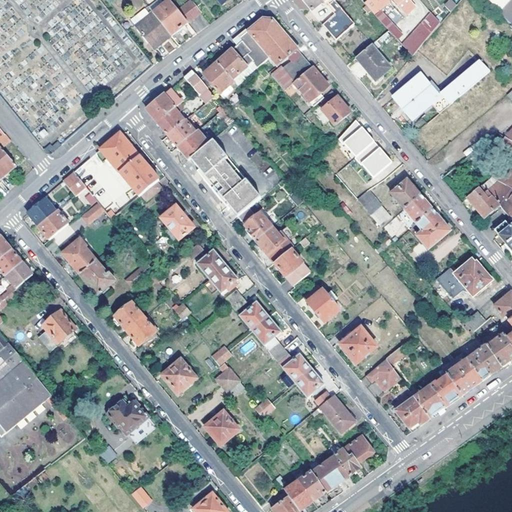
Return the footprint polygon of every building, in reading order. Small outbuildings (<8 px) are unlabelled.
[(179,11),(170,0),(153,13),(171,36),(188,23),(179,11)] [(325,0),(295,0),(294,4),(300,11),(308,10),(310,12),(323,2),(325,0)] [(335,2),(332,0),(325,0),(323,2),(328,8),(335,2)] [(392,1),(390,0),(370,0),(364,6),(374,17),(379,12),(392,1)] [(407,0),(390,0),(392,1),(406,17),(415,8),(407,0)] [(511,0),(488,0),(500,13),(511,0)] [(188,23),(202,13),(192,1),(179,11),(188,23)] [(445,8),(450,12),(456,5),(451,1),(445,8)] [(354,25),(335,2),(328,8),(333,16),(322,26),(335,41),(354,25)] [(393,9),(387,15),(396,24),(402,18),(393,9)] [(402,37),(379,12),(374,17),(396,42),(402,37)] [(154,49),(171,36),(153,13),(136,27),(154,49)] [(441,22),(432,13),(400,47),(411,59),(441,22)] [(263,20),(240,38),(243,41),(252,52),(262,64),(263,65),(271,58),(278,67),(280,65),(282,67),(272,75),(286,92),(295,84),(314,68),(291,41),(275,22),(269,21),(263,20)] [(243,41),(233,50),(241,60),(247,54),(249,55),(254,61),(252,63),(257,68),(262,64),(252,52),(243,41)] [(389,70),(370,48),(357,59),(368,72),(366,74),(374,82),(389,70)] [(218,64),(238,86),(245,79),(240,73),(252,63),(254,61),(249,55),(247,54),(241,60),(233,50),(218,64)] [(490,73),(480,63),(441,95),(444,97),(440,100),(447,109),(490,73)] [(234,89),(238,86),(218,64),(200,79),(208,88),(212,85),(221,94),(231,85),(234,89)] [(314,68),(295,84),(311,102),(330,88),(322,79),(314,68)] [(196,91),(206,104),(215,97),(208,88),(200,79),(193,71),(191,73),(185,78),(196,91)] [(438,98),(420,78),(394,100),(412,120),(438,98)] [(147,111),(158,123),(175,109),(182,104),(171,90),(147,111)] [(342,103),(333,92),(322,101),(325,105),(316,111),(320,115),(325,112),(336,126),(351,114),(342,103)] [(161,128),(168,135),(186,121),(193,115),(191,113),(189,115),(188,114),(182,118),(175,109),(158,123),(161,128)] [(217,116),(228,129),(236,122),(225,109),(217,116)] [(178,148),(196,132),(186,121),(168,135),(173,142),(178,148)] [(363,129),(357,122),(339,140),(344,146),(345,145),(356,159),(355,159),(362,167),(363,166),(375,180),(393,165),(386,157),(385,158),(382,154),(380,152),(381,151),(368,135),(367,136),(365,134),(362,130),(363,129)] [(0,129),(0,180),(16,167),(1,150),(10,142),(0,129)] [(183,154),(188,161),(191,160),(214,141),(217,138),(215,136),(213,138),(211,136),(206,141),(199,131),(196,132),(178,148),(183,154)] [(101,150),(140,197),(142,196),(158,183),(161,180),(141,157),(121,133),(101,150)] [(511,144),(504,139),(500,147),(511,154),(511,144)] [(51,143),(42,150),(46,154),(52,154),(62,145),(58,141),(52,145),(51,143)] [(231,207),(240,218),(249,210),(262,198),(214,141),(191,160),(201,171),(198,172),(212,190),(228,209),(231,207)] [(100,159),(96,155),(78,170),(82,174),(100,159)] [(511,172),(498,165),(490,179),(498,183),(511,189),(511,172)] [(91,195),(93,197),(97,194),(82,174),(78,170),(74,173),(87,189),(91,195)] [(74,173),(64,182),(76,197),(87,189),(74,173)] [(358,177),(346,187),(359,201),(370,191),(358,177)] [(405,210),(421,196),(414,188),(408,181),(392,194),(405,210)] [(158,183),(142,196),(147,202),(162,189),(158,183)] [(487,193),(499,208),(509,219),(511,216),(511,189),(498,183),(487,193)] [(487,193),(482,187),(467,200),(483,220),(499,208),(487,193)] [(370,191),(359,201),(381,226),(392,217),(370,191)] [(88,198),(93,205),(97,202),(93,197),(91,195),(88,198)] [(294,200),(299,206),(304,202),(299,196),(294,200)] [(405,210),(416,224),(432,210),(427,203),(421,196),(405,210)] [(29,215),(39,228),(57,213),(47,200),(46,201),(29,215)] [(105,212),(99,205),(83,218),(88,225),(105,212)] [(185,217),(176,206),(161,219),(169,229),(166,232),(173,241),(177,239),(180,241),(195,229),(185,217)] [(119,209),(109,217),(112,220),(121,213),(119,209)] [(249,210),(240,218),(244,224),(254,216),(249,210)] [(432,210),(416,224),(423,232),(417,237),(428,249),(450,231),(432,210)] [(57,213),(39,228),(50,241),(69,225),(58,212),(57,213)] [(249,232),(257,241),(273,228),(262,214),(246,226),(250,231),(249,232)] [(396,218),(384,226),(390,236),(403,227),(396,218)] [(494,231),(498,237),(508,229),(503,223),(494,231)] [(511,227),(511,229),(510,228),(508,229),(498,237),(511,253),(511,227)] [(292,250),(295,248),(282,233),(279,235),(273,228),(257,241),(265,251),(275,264),(292,250)] [(0,260),(12,250),(2,238),(0,239),(0,260)] [(63,255),(80,276),(97,262),(87,250),(88,248),(81,240),(63,255)] [(204,252),(199,245),(188,255),(192,260),(204,252)] [(17,256),(12,250),(0,260),(0,270),(5,277),(7,276),(23,263),(17,256)] [(311,273),(292,250),(275,264),(288,279),(294,286),(311,273)] [(198,266),(210,280),(226,267),(222,261),(215,252),(198,266)] [(438,281),(437,281),(454,300),(467,289),(473,297),(492,281),(484,271),(477,262),(474,263),(472,260),(456,274),(452,269),(438,281)] [(97,262),(80,276),(98,297),(116,283),(109,273),(108,275),(97,262)] [(28,269),(23,263),(7,276),(17,289),(33,275),(28,269)] [(154,272),(148,264),(127,282),(132,289),(154,272)] [(226,267),(210,280),(222,295),(238,281),(229,270),(226,267)] [(157,280),(154,276),(149,279),(156,287),(160,283),(157,280)] [(165,290),(160,283),(156,287),(162,294),(165,290)] [(316,289),(304,299),(314,311),(324,324),(340,311),(324,291),(320,294),(316,289)] [(231,306),(241,298),(236,292),(226,300),(231,306)] [(0,303),(0,323),(4,321),(0,316),(0,310),(16,298),(13,293),(6,299),(0,303)] [(511,320),(511,319),(511,293),(495,307),(504,318),(509,316),(511,320)] [(246,304),(241,298),(231,306),(237,312),(246,304)] [(115,318),(127,333),(145,319),(133,304),(115,318)] [(241,318),(253,332),(269,319),(264,312),(257,305),(241,318)] [(184,306),(181,308),(187,316),(190,314),(184,306)] [(187,316),(181,308),(177,312),(182,320),(187,316)] [(69,321),(61,311),(43,326),(49,332),(40,339),(51,351),(61,344),(74,332),(76,330),(69,321)] [(477,313),(465,324),(475,333),(487,323),(477,313)] [(145,319),(127,333),(140,348),(158,334),(145,319)] [(269,319),(253,332),(265,346),(275,339),(281,333),(272,323),(269,319)] [(493,334),(483,342),(487,347),(503,369),(508,365),(511,362),(511,346),(507,340),(500,331),(497,327),(491,332),(493,334)] [(377,349),(361,329),(342,345),(350,356),(357,365),(377,349)] [(0,332),(0,437),(0,438),(47,400),(58,414),(63,411),(61,408),(58,405),(52,396),(0,332)] [(78,339),(74,332),(61,344),(65,350),(78,339)] [(279,344),(275,339),(265,346),(269,352),(279,344)] [(252,340),(240,348),(245,355),(257,346),(252,340)] [(275,359),(285,350),(279,344),(269,352),(275,359)] [(467,361),(483,382),(493,376),(503,369),(487,347),(467,361)] [(226,349),(218,355),(221,358),(228,353),(226,349)] [(289,356),(285,350),(275,359),(280,364),(289,356)] [(387,360),(390,365),(400,357),(396,352),(387,360)] [(228,353),(221,358),(225,362),(231,357),(228,353)] [(221,358),(218,355),(214,358),(220,366),(225,362),(221,358)] [(294,362),(289,356),(280,364),(284,370),(294,362)] [(284,370),(296,385),(313,372),(308,366),(301,357),(294,362),(284,370)] [(390,365),(387,360),(368,376),(373,381),(380,376),(389,388),(401,379),(390,365)] [(467,361),(448,375),(448,376),(463,397),(472,391),(475,388),(483,382),(467,361)] [(197,381),(182,362),(164,377),(179,395),(197,381)] [(223,387),(236,376),(227,365),(222,369),(226,374),(218,380),(223,387)] [(313,372),(296,385),(308,399),(324,386),(315,375),(313,372)] [(243,384),(236,376),(223,387),(234,400),(246,389),(243,384)] [(432,387),(447,408),(452,405),(455,403),(463,397),(448,376),(437,384),(436,383),(432,387)] [(432,387),(415,398),(431,420),(439,414),(447,408),(432,387)] [(316,402),(320,408),(331,399),(327,393),(316,402)] [(415,398),(412,394),(392,408),(395,412),(415,398)] [(331,399),(320,408),(342,434),(356,424),(334,397),(331,399)] [(395,412),(412,433),(420,427),(431,420),(415,398),(395,412)] [(149,419),(134,401),(127,405),(125,401),(108,415),(118,428),(119,427),(127,437),(128,436),(136,446),(155,430),(147,420),(149,419)] [(269,401),(261,407),(264,410),(271,404),(269,401)] [(271,404),(264,410),(268,415),(275,409),(271,404)] [(264,410),(261,407),(258,411),(264,418),(268,415),(264,410)] [(69,417),(63,411),(58,414),(64,421),(69,417)] [(240,432),(225,414),(206,429),(222,447),(240,432)] [(352,455),(359,465),(374,455),(362,437),(344,450),(349,456),(352,455)] [(99,454),(108,464),(118,455),(108,445),(99,454)] [(344,450),(335,456),(350,477),(362,468),(359,465),(352,455),(349,456),(344,450)] [(335,456),(312,473),(327,494),(350,477),(335,456)] [(276,471),(272,474),(276,481),(281,477),(276,471)] [(296,478),(299,482),(306,478),(302,473),(296,478)] [(327,494),(312,473),(306,478),(299,482),(314,503),(327,494)] [(299,482),(285,492),(299,511),(301,511),(314,503),(299,482)] [(28,492),(24,487),(13,496),(17,501),(28,492)] [(141,490),(133,495),(144,507),(151,502),(141,490)] [(299,511),(285,492),(271,502),(275,508),(272,510),(273,511),(299,511)] [(223,511),(211,496),(193,511),(223,511)]
